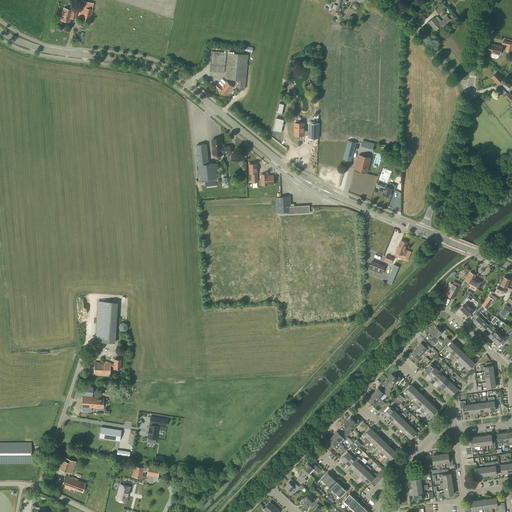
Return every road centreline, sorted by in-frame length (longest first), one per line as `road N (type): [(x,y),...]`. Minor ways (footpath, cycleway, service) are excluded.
road 1 (tertiary): [(423,231),(297,176),(157,69),(38,49),(0,31)]
road 2 (secondary): [(423,231),(469,87)]
road 3 (unclassified): [(37,487),(82,348)]
road 4 (residential): [(511,508),(503,489),(465,491),(454,431)]
